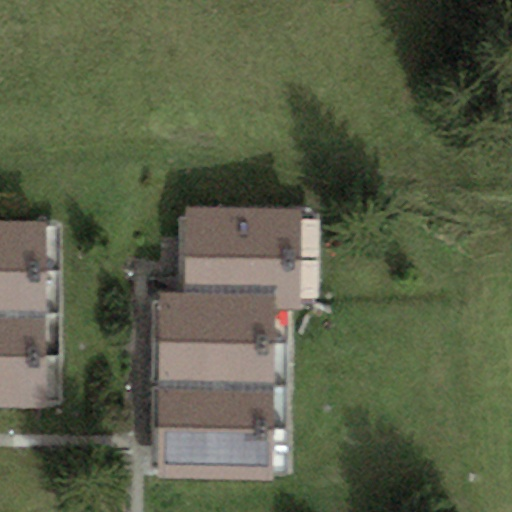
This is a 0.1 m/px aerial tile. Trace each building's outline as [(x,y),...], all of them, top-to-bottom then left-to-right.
[(176,303),(256,304),(283,304),(283,222),(177,221),(176,303)] [(0,235),(0,320),(21,321),(22,236),(0,235)] [(150,303),(149,387),(255,388),(256,304),(176,303),(150,303)] [(0,320),(0,404),(20,404),(21,321),(0,320)] [(149,387),(148,471),(255,472),(255,388),(149,387)]
